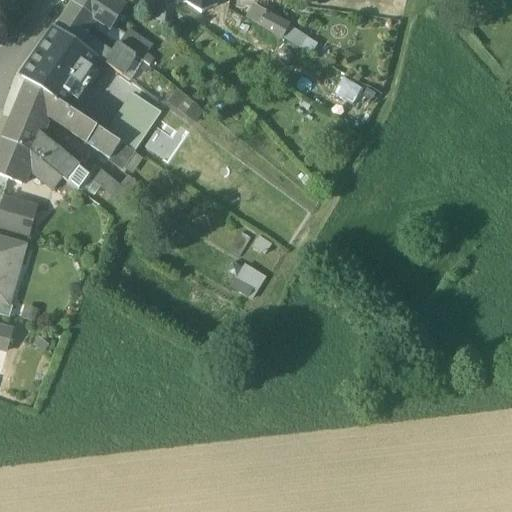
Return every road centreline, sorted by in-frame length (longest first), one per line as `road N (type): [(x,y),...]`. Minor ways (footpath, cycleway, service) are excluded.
road 1 (track): [(413,0),(383,114),(266,317)]
road 2 (track): [(428,0),(511,95)]
